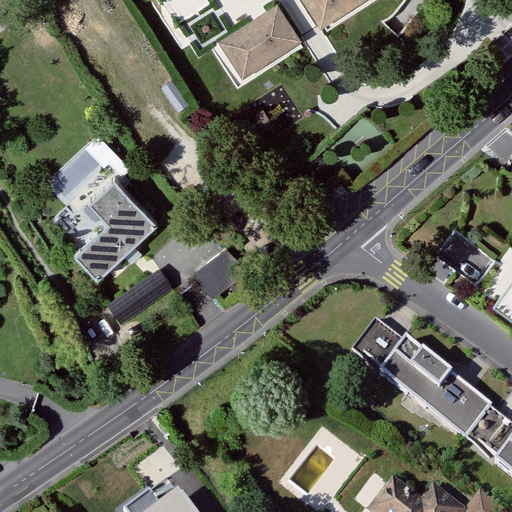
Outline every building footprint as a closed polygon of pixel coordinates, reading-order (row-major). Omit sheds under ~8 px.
[(356,0),(307,0),(323,22),(356,0)] [(298,38),(277,7),(223,42),(245,73),(298,38)] [(98,133),(85,145),(104,166),(109,161),(122,175),(130,167),(98,133)] [(98,278),(158,222),(116,176),(89,201),(114,228),(109,233),(98,231),(75,253),(98,278)] [(246,271),(228,248),(208,263),(226,287),(246,271)] [(511,259),(490,287),(511,304),(511,259)] [(171,284),(161,270),(111,306),(121,319),(171,284)] [(384,370),(405,344),(376,321),(356,348),(384,370)] [(493,407),(407,341),(405,344),(384,370),(381,375),(427,411),(429,408),(455,428),(461,420),(475,431),(491,410),(493,407)] [(511,442),(511,425),(491,410),(475,431),(470,437),(500,459),(511,442)] [(511,442),(500,459),(496,464),(511,476),(511,442)] [(198,511),(179,486),(159,501),(151,490),(128,507),(131,511),(198,511)] [(457,511),(435,495),(423,510),(395,488),(376,511),(375,511),(457,511)] [(503,511),(481,495),(468,511),(503,511)]
